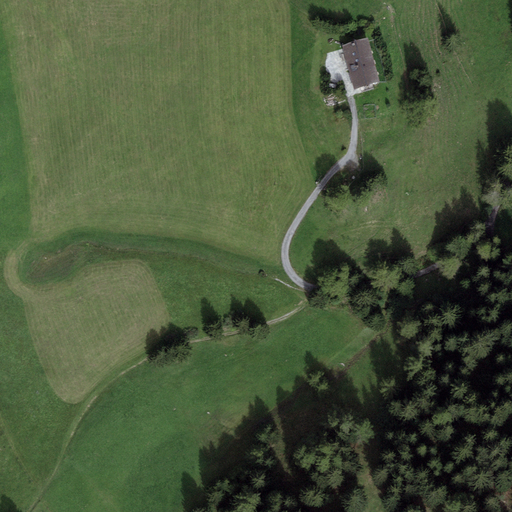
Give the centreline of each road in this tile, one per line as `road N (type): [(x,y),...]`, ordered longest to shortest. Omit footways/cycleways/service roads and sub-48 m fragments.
road 1 (track): [(317,291),(292,275),(287,243),(353,143),(355,118),(336,56)]
road 2 (track): [(478,237),(411,278),(366,291),(317,291)]
